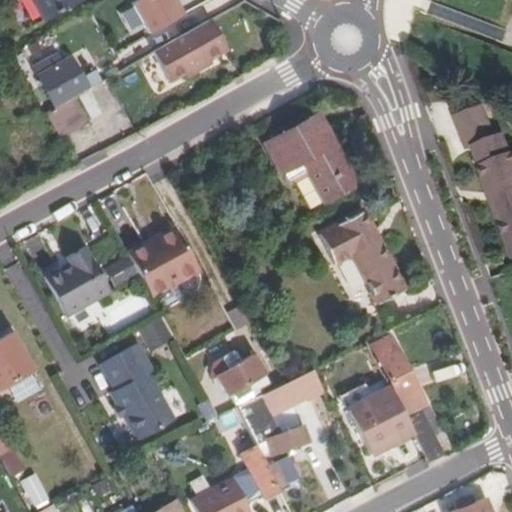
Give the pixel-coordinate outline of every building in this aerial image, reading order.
[(34,0),(43,17),(72,0),(34,0)] [(176,0),(129,0),(145,33),(183,15),(176,0)] [(109,14),(85,28),(91,40),(117,26),(109,14)] [(221,50),(205,21),(150,51),(166,80),(221,50)] [(21,52),(15,55),(19,61),(24,58),(21,52)] [(54,105),(57,104),(84,88),(78,78),(67,58),(60,62),(55,54),(32,67),(54,105)] [(92,70),(78,78),(84,88),(98,81),(92,70)] [(73,133),(57,104),(54,105),(43,111),(59,140),(73,133)] [(319,119),(266,146),(286,184),(305,176),(321,206),(355,189),(319,119)] [(482,183),(511,263),(511,168),(506,154),(477,164),(484,182),(482,183)] [(271,203),(277,217),(294,210),(288,196),(271,203)] [(316,239),(332,270),(349,260),(376,308),(403,294),(362,215),(316,239)] [(169,226),(140,241),(142,246),(172,231),(169,226)] [(195,275),(172,231),(142,246),(140,241),(122,251),(148,300),(195,275)] [(54,290),(67,313),(105,292),(81,247),(62,257),(66,265),(57,270),(56,268),(44,274),(54,290)] [(107,273),(114,286),(130,276),(123,264),(107,273)] [(54,290),(44,274),(41,276),(50,292),(54,290)] [(54,290),(50,292),(63,315),(67,313),(54,290)] [(137,329),(147,349),(170,338),(160,317),(137,329)] [(0,385),(27,372),(6,334),(0,337),(0,385)] [(407,419),(402,421),(409,434),(425,464),(441,456),(420,413),(426,409),(388,339),(368,348),(407,419)] [(97,364),(109,391),(137,439),(168,423),(144,375),(148,373),(134,345),(97,364)] [(220,398),(259,379),(251,364),(213,383),(220,398)] [(314,393),(318,390),(308,372),(229,411),(239,429),(303,398),(304,401),(316,395),(314,393)] [(366,457),(409,434),(402,421),(384,390),(341,414),(366,457)] [(137,439),(109,391),(106,392),(112,406),(118,416),(131,442),(137,439)] [(112,419),(118,416),(112,406),(107,409),(112,419)] [(269,443),(285,435),(282,430),(266,437),(269,443)] [(269,443),(251,452),(260,467),(298,448),(291,432),(285,435),(269,443)] [(251,452),(249,448),(234,454),(258,499),(273,492),(260,467),(251,452)] [(247,511),(228,477),(186,499),(193,511),(247,511)] [(24,511),(25,511),(38,506),(24,479),(10,486),(24,511)] [(450,511),(486,511),(482,499),(450,511)] [(38,506),(25,511),(51,511),(52,511),(46,502),(38,506)] [(161,509),(162,511),(178,511),(173,503),(161,509)]
